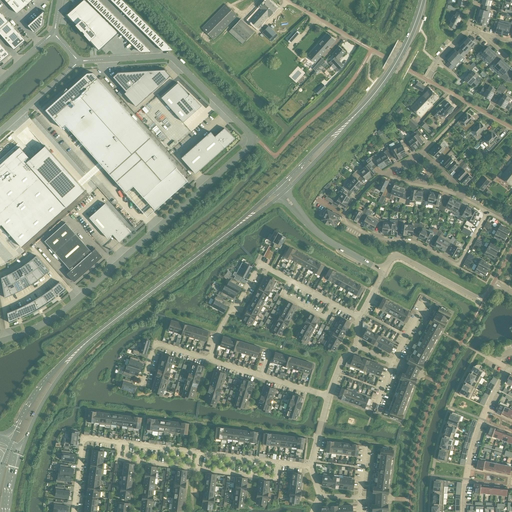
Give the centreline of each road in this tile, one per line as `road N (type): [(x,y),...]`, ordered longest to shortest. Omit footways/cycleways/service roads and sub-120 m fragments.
road 1 (unclassified): [(0,341),(64,311),(252,138),(172,58),(78,61)]
road 2 (secondary): [(19,453),(48,391),(86,346),(283,193)]
road 3 (secondary): [(277,187),(82,342),(35,395),(10,444)]
road 4 (secondary): [(283,193),(374,97),(424,0)]
road 5 (secondary): [(420,0),(376,87),(277,187)]
road 6 (residential): [(277,463),(276,477),(197,467),(120,457),(121,443)]
road 7 (residential): [(345,219),(458,265),(488,212)]
road 8 (unknown): [(80,296),(42,247),(59,223),(71,219),(115,266)]
road 9 (residential): [(121,443),(277,463)]
road 10 (unknown): [(30,104),(136,220)]
road 11 (residential): [(465,511),(475,440),(508,369)]
road 12 (residential): [(210,361),(261,265),(291,282)]
road 13 (residential): [(383,272),(311,228),(283,193)]
road 14 (residential): [(329,396),(210,361)]
road 15 (residential): [(483,302),(400,256),(383,272)]
